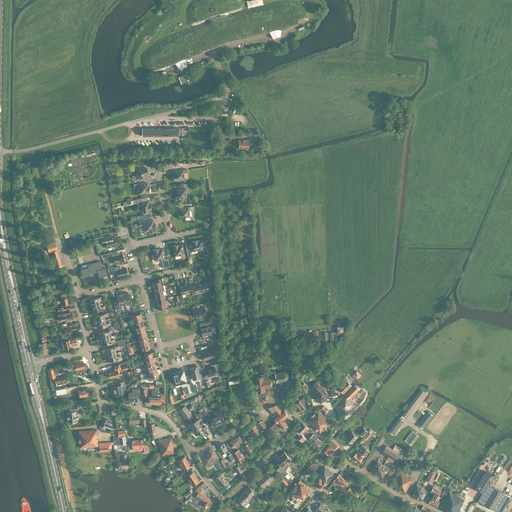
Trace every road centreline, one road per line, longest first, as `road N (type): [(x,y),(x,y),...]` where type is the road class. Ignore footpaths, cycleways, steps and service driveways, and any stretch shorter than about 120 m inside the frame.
road 1 (residential): [(435,511),(354,467),(338,443),(272,399),(235,431),(192,451)]
road 2 (residential): [(192,451),(162,415),(101,399),(89,350)]
road 3 (track): [(393,137),(399,109),(511,49)]
road 4 (residential): [(192,451),(224,500),(281,445)]
road 5 (track): [(430,388),(406,421),(431,439),(405,498)]
